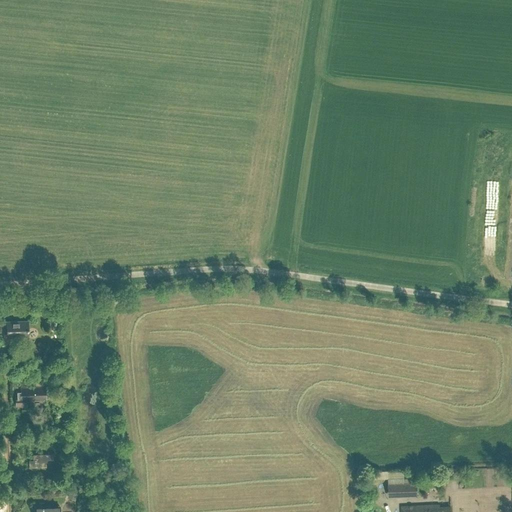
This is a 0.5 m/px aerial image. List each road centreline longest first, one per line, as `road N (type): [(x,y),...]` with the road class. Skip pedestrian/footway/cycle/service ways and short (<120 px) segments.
road 1 (unclassified): [(511,303),(254,268),(0,283)]
road 2 (residential): [(11,511),(0,370)]
